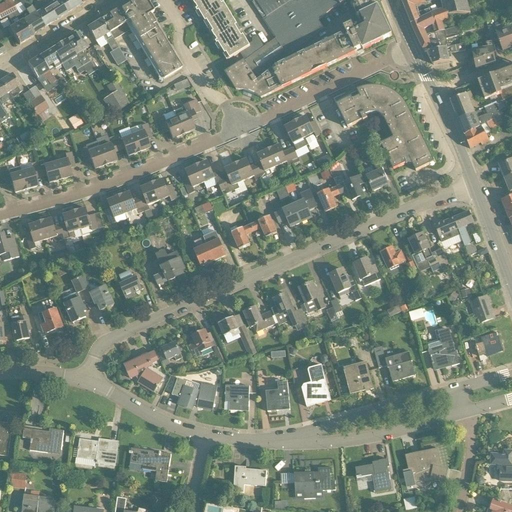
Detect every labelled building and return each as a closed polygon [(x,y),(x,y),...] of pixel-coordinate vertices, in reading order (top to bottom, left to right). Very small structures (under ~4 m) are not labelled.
[(33,37),(33,36),(19,14),(19,15),(10,0),(0,5),(0,19),(0,20),(7,16),(14,26),(10,29),(20,45),(33,37)] [(45,28),(36,13),(35,14),(26,0),(19,0),(21,2),(20,3),(25,11),(19,14),(33,36),(45,28)] [(58,20),(45,0),(36,0),(39,4),(38,4),(42,10),(36,13),(45,28),(58,20)] [(45,0),(58,20),(70,12),(62,0),(57,0),(55,2),(54,0),(45,0)] [(62,0),(70,12),(82,5),(79,0),(62,0)] [(121,8),(101,20),(114,41),(133,29),(164,80),(182,69),(149,16),(154,13),(145,0),(133,0),(129,3),(130,5),(122,10),(121,8)] [(231,15),(222,0),(192,0),(196,6),(195,7),(202,18),(203,17),(210,28),(231,15)] [(294,0),(256,0),(252,3),(264,20),(294,0)] [(341,5),(349,0),(294,0),(264,20),(264,21),(277,41),(288,57),(324,29),(318,21),(329,12),(341,5)] [(354,33),(282,66),(291,85),(392,36),(374,0),(350,0),(355,8),(353,9),(359,21),(350,25),(354,33)] [(402,0),(409,17),(431,13),(436,25),(442,23),(449,21),(448,16),(449,15),(469,14),(465,0),(402,0)] [(409,17),(414,29),(424,52),(426,51),(449,48),(447,41),(464,36),(463,32),(461,27),(445,31),(442,23),(436,25),(431,13),(409,17)] [(241,54),(245,61),(246,62),(265,48),(259,38),(255,40),(253,43),(250,45),(231,15),(210,28),(216,38),(214,39),(221,50),(223,50),(229,60),(241,54)] [(88,28),(96,41),(100,48),(107,43),(113,52),(111,54),(118,66),(127,61),(114,41),(101,20),(88,28)] [(494,42),(499,40),(503,51),(510,49),(510,51),(511,50),(511,37),(509,29),(497,34),(494,28),(489,30),(492,42),(494,42)] [(483,32),(486,43),(492,42),(489,30),(483,32)] [(79,34),(67,41),(85,72),(85,71),(89,77),(98,71),(92,62),(90,63),(83,52),(88,49),(84,42),(82,38),(79,34)] [(75,66),(75,68),(80,75),(85,72),(67,41),(53,50),(62,66),(62,67),(62,66),(66,72),(75,66)] [(265,48),(246,62),(258,81),(263,77),(288,57),(277,41),(266,49),(265,48)] [(488,48),(483,49),(487,66),(498,62),(494,42),(492,42),(486,43),(486,44),(487,44),(488,48)] [(449,48),(426,51),(433,65),(449,62),(449,59),(452,59),(451,54),(465,52),(465,51),(468,50),(467,45),(449,48)] [(470,67),(475,65),(476,70),(487,66),(483,49),(472,51),(474,59),(468,61),(470,67)] [(53,50),(40,58),(47,69),(48,68),(53,65),(57,70),(62,67),(62,66),(53,50)] [(57,83),(48,68),(47,69),(40,58),(28,65),(39,83),(40,83),(41,85),(42,84),(46,82),(49,88),(57,83)] [(236,90),(244,91),(255,95),(262,99),(291,85),(282,66),(265,80),(263,77),(258,81),(246,62),(245,61),(226,73),(236,90)] [(511,97),(511,69),(478,82),(485,101),(501,95),(503,102),(504,101),(511,97)] [(1,81),(9,93),(15,89),(18,95),(23,92),(19,87),(20,87),(12,75),(1,81)] [(57,82),(61,88),(66,84),(61,79),(57,82)] [(1,81),(0,82),(0,123),(1,124),(9,119),(1,106),(12,99),(9,93),(1,81)] [(188,81),(182,83),(185,90),(190,87),(188,81)] [(113,113),(130,103),(117,82),(110,87),(116,95),(105,102),(113,113)] [(35,100),(29,104),(37,117),(50,109),(35,87),(29,91),(35,100)] [(402,99),(397,95),(396,94),(393,92),(389,90),(384,89),(381,88),(377,88),(372,87),(367,88),(362,89),(358,91),(360,97),(353,101),(352,98),(337,105),(348,128),(363,121),(364,122),(368,120),(366,116),(371,114),(376,114),(380,115),(384,118),(394,139),(381,145),(394,171),(406,165),(407,166),(408,165),(407,165),(413,165),(416,172),(435,163),(407,106),(405,103),(402,99)] [(29,91),(29,92),(23,96),(29,104),(35,100),(29,91)] [(486,104),(480,106),(479,106),(478,104),(474,102),(471,93),(451,101),(458,118),(488,108),(486,104)] [(183,108),(174,112),(184,135),(194,131),(192,124),(198,122),(193,111),(199,109),(196,101),(182,106),(183,108)] [(488,124),(496,120),(505,115),(504,112),(508,110),(504,101),(498,106),(497,105),(488,108),(458,118),(465,136),(466,136),(482,127),(488,124)] [(184,135),(174,112),(173,113),(172,112),(157,118),(163,132),(168,130),(173,140),(184,135)] [(84,125),(81,121),(78,115),(69,121),(75,131),(84,125)] [(317,138),(322,135),(317,124),(311,127),(306,117),(296,122),(304,139),(308,146),(318,141),(317,138)] [(488,124),(492,132),(500,128),(496,120),(488,124)] [(296,122),(285,128),(297,152),(308,146),(304,139),(296,122)] [(146,139),(152,136),(147,125),(141,127),(143,132),(132,136),(139,153),(150,149),(146,139)] [(466,138),(471,150),(482,144),(483,146),(491,142),(482,127),(466,136),(467,138),(466,138)] [(122,140),(120,135),(114,137),(119,149),(124,147),(128,157),(139,153),(132,136),(122,140)] [(108,140),(110,144),(99,148),(106,166),(117,162),(113,151),(119,149),(114,137),(108,140)] [(30,143),(28,139),(17,146),(19,149),(30,143)] [(295,165),(290,153),(284,156),(279,146),(269,150),(276,168),(287,163),(289,168),(295,165)] [(88,152),(87,148),(81,150),(86,164),(92,162),(95,170),(106,166),(99,148),(88,152)] [(262,166),(257,168),(262,179),(272,175),(270,170),(276,168),(269,150),(258,155),(262,166)] [(295,151),(290,153),(295,165),(300,163),(295,151)] [(69,167),(75,165),(71,153),(65,155),(67,160),(56,163),(61,181),(72,178),(69,167)] [(320,165),(332,160),(329,155),(317,161),(320,165)] [(247,160),(236,165),(244,182),(254,177),(256,182),(262,179),(257,168),(251,170),(247,160)] [(511,160),(500,166),(505,179),(511,176),(511,160)] [(56,163),(49,165),(48,164),(47,162),(45,161),(43,161),(37,163),(40,175),(46,173),(49,184),(61,181),(56,163)] [(208,162),(197,166),(204,184),(216,179),(224,196),(229,194),(224,182),(220,172),(213,175),(208,162)] [(21,172),(26,190),(38,187),(35,177),(40,175),(37,163),(31,164),(32,169),(21,172)] [(238,184),(244,182),(236,165),(225,169),(230,180),(224,182),(229,194),(240,189),(238,184)] [(193,188),(204,184),(197,166),(186,171),(190,181),(184,184),(189,195),(195,193),(193,188)] [(21,172),(20,168),(3,172),(6,185),(12,183),(15,194),(26,190),(21,172)] [(374,192),(388,185),(382,171),(367,178),(374,192)] [(362,177),(338,188),(341,195),(349,191),(353,201),(364,196),(359,186),(365,184),(362,177)] [(178,200),(173,188),(167,190),(163,180),(153,184),(159,202),(170,198),(172,202),(178,200)] [(145,213),(150,211),(148,206),(159,202),(153,184),(141,189),(145,199),(140,201),(145,213)] [(319,196),(326,213),(337,208),(333,198),(341,195),(338,188),(319,196)] [(294,206),(302,223),(312,219),(308,209),(316,206),(310,191),(301,195),(304,202),(294,206)] [(119,197),(126,215),(137,210),(139,215),(145,213),(140,201),(134,203),(130,193),(119,197)] [(128,219),(126,215),(119,197),(108,201),(112,212),(107,214),(111,226),(128,219)] [(511,197),(503,201),(510,220),(511,220),(511,222),(511,197)] [(206,213),(209,221),(216,218),(210,203),(194,209),(197,217),(206,213)] [(278,221),(286,217),(291,228),(302,223),(294,206),(275,214),(278,221)] [(99,230),(95,218),(89,220),(86,209),(75,212),(81,230),(91,227),(93,232),(99,230)] [(81,230),(75,212),(64,216),(67,226),(61,228),(65,240),(76,237),(75,232),(81,230)] [(461,236),(465,247),(469,257),(478,254),(474,243),(471,244),(464,227),(473,223),(469,213),(455,219),(459,229),(461,236)] [(277,234),(269,217),(251,225),(255,233),(262,230),(266,239),(277,234)] [(52,219),(41,223),(46,241),(47,241),(47,242),(49,243),(50,244),(52,244),(65,240),(61,228),(55,230),(52,219)] [(442,244),(461,236),(459,229),(455,219),(436,227),(442,244)] [(37,249),(42,247),(42,242),(46,241),(41,223),(30,226),(33,237),(27,239),(31,251),(37,249)] [(251,245),(247,236),(255,233),(251,225),(233,233),(240,250),(251,245)] [(227,256),(220,241),(217,233),(204,238),(207,246),(214,262),(227,256)] [(4,262),(20,258),(15,240),(7,242),(5,235),(0,236),(0,256),(3,256),(4,262)] [(430,249),(424,235),(410,241),(416,255),(412,256),(419,273),(431,269),(433,274),(449,266),(444,249),(435,253),(437,259),(434,260),(433,258),(434,257),(430,249)] [(214,262),(207,246),(204,238),(193,243),(195,248),(193,249),(195,252),(201,267),(214,262)] [(396,256),(393,249),(382,254),(389,271),(406,263),(401,254),(396,256)] [(163,274),(155,278),(158,286),(168,281),(168,282),(183,275),(182,272),(185,271),(180,259),(181,259),(178,253),(168,257),(166,251),(156,255),(161,267),(161,268),(163,274)] [(362,282),(362,281),(365,288),(381,281),(378,274),(375,267),(371,269),(367,260),(355,265),(362,282)] [(411,276),(418,272),(413,262),(406,265),(411,276)] [(352,295),(355,303),(364,299),(361,291),(357,293),(353,283),(349,284),(343,271),(331,276),(336,290),(343,288),(344,292),(351,290),(353,294),(352,295)] [(128,301),(136,297),(134,295),(143,291),(138,280),(135,281),(131,273),(121,277),(125,286),(122,287),(128,301)] [(84,277),(79,279),(84,292),(90,289),(84,277)] [(84,292),(79,279),(73,282),(75,288),(73,290),(74,291),(62,296),(62,295),(61,295),(74,324),(86,318),(84,313),(86,312),(78,294),(84,292)] [(316,291),(313,284),(300,289),(308,308),(315,305),(318,312),(325,309),(317,291),(316,291)] [(106,288),(92,295),(95,302),(97,301),(102,311),(114,306),(106,288)] [(294,310),(287,294),(274,299),(277,306),(271,308),(274,316),(280,313),(280,314),(287,311),(294,327),(299,325),(307,321),(303,313),(297,316),(294,310)] [(471,304),(479,325),(495,319),(487,298),(471,304)] [(331,303),(334,309),(338,318),(344,316),(337,300),(331,303)] [(63,328),(56,310),(55,309),(39,315),(46,334),(63,328)] [(257,309),(245,314),(252,329),(254,327),(257,334),(276,325),(271,314),(264,317),(265,318),(262,320),(257,309)] [(327,311),(332,324),(334,327),(340,324),(338,318),(334,309),(327,311)] [(418,322),(416,313),(410,315),(412,324),(418,322)] [(23,317),(13,319),(18,342),(32,339),(29,329),(31,328),(28,317),(24,318),(23,317)] [(220,324),(219,325),(224,337),(231,334),(233,338),(240,335),(247,352),(253,349),(244,327),(238,330),(234,319),(225,322),(225,321),(220,323),(220,324)] [(307,321),(299,325),(301,330),(309,326),(307,321)] [(429,350),(435,369),(451,365),(452,366),(458,364),(449,330),(439,333),(441,342),(429,346),(430,350),(429,350)] [(198,349),(200,353),(215,347),(213,342),(211,337),(208,339),(205,331),(192,336),(198,349)] [(483,344),(476,346),(479,357),(486,356),(503,351),(498,334),(481,338),(483,344)] [(160,355),(165,367),(170,365),(168,361),(175,358),(177,362),(183,359),(181,355),(177,343),(163,349),(165,353),(160,355)] [(220,348),(215,350),(219,359),(224,356),(220,348)] [(380,369),(388,367),(393,383),(413,377),(409,363),(412,363),(409,353),(386,360),(383,348),(374,350),(380,369)] [(147,370),(159,364),(154,353),(147,356),(147,355),(146,356),(147,356),(126,365),(125,365),(130,377),(136,374),(137,376),(141,379),(138,384),(139,384),(153,393),(154,393),(162,379),(147,370)] [(374,390),(367,363),(343,369),(344,372),(345,372),(351,395),(366,391),(365,390),(370,389),(371,391),(374,390)] [(331,401),(322,366),(309,369),(308,371),(312,384),(304,386),(302,389),(307,408),(331,401)] [(213,411),(217,387),(203,384),(201,393),(185,387),(187,383),(178,379),(172,396),(181,399),(178,405),(192,410),(195,404),(199,405),(198,408),(213,411)] [(267,393),(268,413),(278,412),(278,409),(290,408),(288,384),(279,385),(279,392),(267,393)] [(249,407),(250,388),(227,387),(226,403),(230,403),(229,411),(241,412),(242,407),(249,407)] [(0,455),(8,457),(13,427),(0,425),(0,455)] [(48,449),(61,451),(64,432),(50,430),(49,436),(44,435),(44,433),(45,433),(45,429),(41,429),(41,432),(34,431),(34,428),(32,427),(32,431),(25,430),(24,430),(24,426),(21,426),(18,450),(47,454),(48,449)] [(97,464),(115,467),(119,444),(100,441),(100,444),(81,441),(78,459),(97,461),(97,464)] [(416,486),(415,483),(431,480),(431,482),(446,485),(449,470),(443,469),(438,449),(406,457),(409,470),(404,472),(407,488),(416,486)] [(143,471),(157,473),(156,481),(167,483),(171,456),(160,454),(159,456),(154,455),(155,453),(132,450),(131,453),(130,453),(130,455),(132,455),(131,460),(144,462),(143,471)] [(499,482),(511,482),(511,468),(511,466),(511,465),(511,451),(505,452),(505,455),(502,455),(502,456),(492,455),(492,465),(492,466),(497,466),(497,476),(499,476),(499,482)] [(388,468),(389,467),(388,461),(373,464),(373,466),(356,469),(358,479),(373,477),(376,494),(392,491),(388,468)] [(265,488),(266,472),(251,471),(251,473),(246,472),(247,469),(236,468),(234,493),(244,493),(245,486),(265,488)] [(335,482),(332,482),(331,469),(319,469),(319,476),(314,476),(314,474),(295,475),(296,487),(304,487),(304,492),(336,491),(335,482)] [(295,473),(282,474),(282,483),(295,482),(295,473)] [(13,487),(26,489),(27,477),(14,475),(13,487)] [(25,496),(23,511),(55,511),(56,502),(45,501),(45,503),(39,503),(40,498),(25,496)] [(124,511),(127,500),(118,499),(115,511),(124,511)] [(492,511),(511,511),(511,507),(506,506),(507,504),(502,502),(501,504),(494,501),(490,511),(492,511)]
